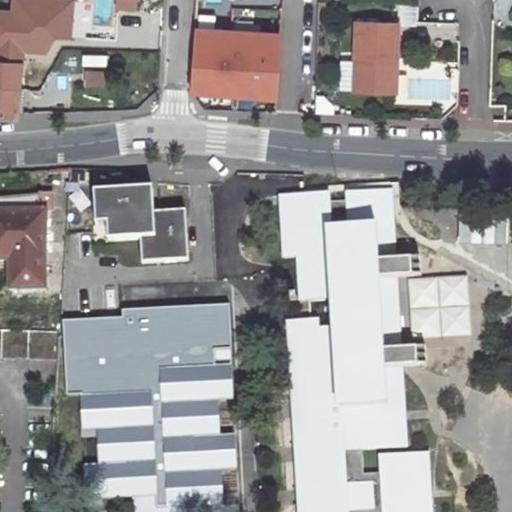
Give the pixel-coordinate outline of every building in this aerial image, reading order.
[(75,17),(74,34),(122,37),(123,19),(75,17)] [(399,24),(358,23),(358,91),(393,91),(394,59),(399,59),(399,24)] [(196,29),(191,92),(274,98),(280,35),(196,29)] [(0,118),(17,120),(23,44),(0,41),(0,118)] [(355,58),(343,58),(343,89),(355,89),(355,58)] [(62,70),(62,85),(72,86),(73,70),(62,70)] [(103,75),(84,76),(84,88),(104,88),(103,75)] [(136,190),(93,192),(94,224),(107,224),(108,240),(139,238),(141,263),(186,260),(183,212),(153,214),(152,195),(136,195),(136,190)] [(328,193),(297,194),(298,203),(278,204),(281,259),(296,258),(298,301),(334,298),(336,326),(316,327),(317,336),(291,337),(300,511),(426,511),(425,497),(430,496),(428,451),(378,455),(379,472),(363,473),(362,449),(406,446),(402,366),(421,364),(423,362),(425,356),(424,353),(423,351),(417,348),(401,349),(397,277),(416,275),(419,270),(420,267),(420,265),(416,260),(413,259),(395,260),(393,224),(330,226),(328,193)] [(297,194),(277,195),(278,204),(298,203),(297,194)] [(46,288),(47,212),(53,212),(52,196),(0,198),(0,261),(9,262),(9,287),(9,289),(46,288)] [(460,210),(461,242),(511,241),(511,209),(460,210)] [(9,262),(0,261),(0,287),(9,287),(9,262)] [(414,337),(475,333),(471,274),(410,278),(414,337)] [(180,313),(178,282),(134,285),(136,316),(180,313)] [(316,318),(290,319),(291,337),(317,336),(316,327),(316,318)] [(113,402),(79,404),(80,433),(104,431),(107,475),(108,500),(137,498),(137,511),(192,511),(184,389),(175,389),(174,371),(172,319),(134,321),(134,330),(91,332),(92,364),(102,363),(102,379),(112,378),(113,402)] [(0,331),(0,358),(54,360),(55,334),(0,331)] [(102,363),(92,364),(93,379),(102,379),(102,363)] [(186,370),(174,371),(175,389),(184,389),(187,389),(186,370)] [(104,431),(80,433),(83,476),(107,475),(104,431)]
